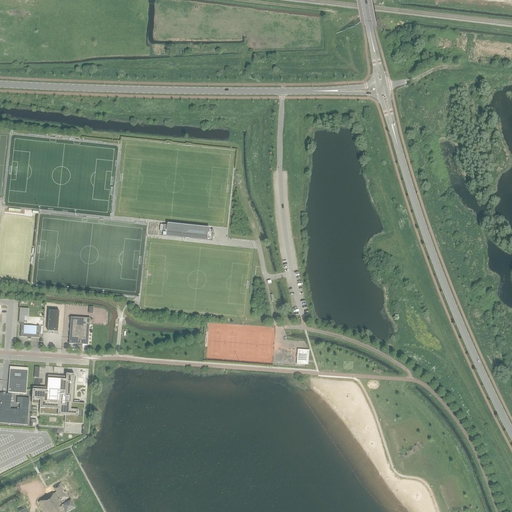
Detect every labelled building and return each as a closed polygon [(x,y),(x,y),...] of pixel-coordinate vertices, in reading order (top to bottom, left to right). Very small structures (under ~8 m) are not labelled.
[(213,230),(164,225),(162,236),(212,241),(213,230)] [(20,308),(19,322),(24,323),(25,316),(28,317),(29,309),(20,308)] [(49,311),(47,331),(58,332),(59,312),(49,311)] [(71,317),(69,344),(88,345),(90,319),(71,317)] [(31,338),(39,338),(40,326),(37,326),(37,327),(24,326),(24,325),(21,325),(20,337),(28,337),(28,339),(31,340),(31,338)] [(298,350),(297,364),(307,365),(308,351),(298,350)] [(10,369),(8,393),(26,394),(28,370),(10,369)] [(45,388),(33,387),(32,404),(40,404),(40,407),(39,414),(62,416),(65,416),(65,423),(75,424),(83,425),(84,409),(85,404),(72,403),(74,374),(66,374),(66,377),(65,377),(55,376),(48,376),(47,388),(45,388)] [(11,395),(0,393),(0,423),(27,426),(29,399),(17,398),(16,403),(19,404),(19,410),(10,409),(11,395)] [(60,470),(57,472),(58,473),(59,476),(60,476),(69,471),(66,467),(64,468),(62,469),(60,470)] [(69,471),(60,476),(60,478),(62,480),(62,481),(71,475),(69,471)] [(71,475),(62,481),(63,482),(64,485),(65,485),(74,480),(71,475)] [(74,480),(65,485),(66,487),(67,489),(67,490),(76,484),(74,480)] [(76,484),(67,490),(68,491),(70,494),(79,489),(76,484)] [(41,489),(39,490),(42,495),(49,490),(47,486),(45,486),(43,488),(41,489)] [(33,493),(31,494),(34,499),(42,495),(39,490),(37,491),(35,492),(33,493)] [(49,490),(42,495),(44,500),(52,495),(49,490)] [(42,495),(34,499),(36,504),(44,500),(42,495)] [(52,495),(44,500),(47,505),(55,500),(52,495)] [(44,500),(36,504),(39,509),(47,505),(44,500)] [(55,500),(47,505),(50,509),(58,505),(55,500)]
